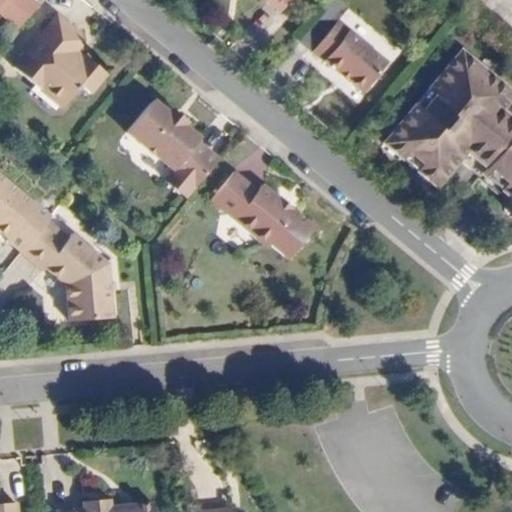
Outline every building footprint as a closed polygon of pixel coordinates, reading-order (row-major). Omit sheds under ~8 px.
[(0,0),(0,16),(16,29),(35,5),(29,0),(0,0)] [(285,0),(264,0),(277,11),(285,0)] [(104,68),(83,50),(78,56),(71,50),(76,44),(80,39),(80,32),(56,12),(12,65),(61,106),(78,86),(73,82),(76,79),(87,88),(104,68)] [(385,62),(336,21),(311,51),(360,92),(385,62)] [(83,50),(76,44),(71,50),(78,56),(83,50)] [(511,123),(496,111),(510,95),(458,52),(382,144),(433,186),(454,160),(476,178),(480,174),(509,198),(511,219),(511,123)] [(196,142),(200,137),(185,125),(187,122),(171,108),(168,111),(153,98),(126,131),(172,170),(182,178),(173,188),(184,197),(216,158),(196,142)] [(173,188),(182,178),(172,170),(163,180),(173,188)] [(254,190),(231,171),(208,199),(261,244),(264,241),(285,259),(311,228),(289,209),(287,211),(275,200),(276,198),(259,184),(254,190)] [(44,220),(46,217),(0,178),(0,234),(4,238),(3,239),(18,252),(44,220)] [(105,262),(69,233),(65,238),(44,220),(18,252),(40,270),(44,265),(64,283),(68,321),(111,316),(105,262)] [(153,511),(153,502),(111,505),(110,497),(83,500),(83,508),(56,510),(56,511),(153,511)] [(0,511),(15,511),(14,501),(0,502),(0,511)]
